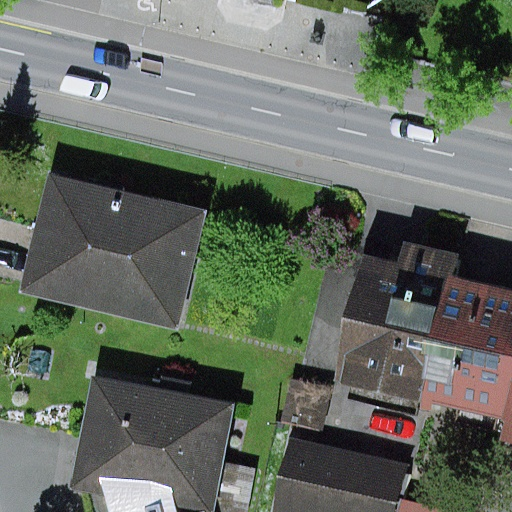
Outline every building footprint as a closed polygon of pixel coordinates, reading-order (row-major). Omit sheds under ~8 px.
[(23,292),(180,330),(207,219),(50,181),(23,292)] [(431,257),(403,250),(376,371),(461,390),(488,267),(493,247),(436,234),(431,257)] [(511,272),(488,267),(461,390),(496,400),(508,346),(511,347),(511,272)] [(511,347),(508,346),(496,400),(511,403),(511,347)] [(100,496),(169,511),(205,511),(229,409),(94,377),(68,488),(100,496)] [(277,511),(391,511),(403,460),(294,437),(277,511)] [(104,511),(169,511),(100,496),(104,511)] [(408,511),(477,511),(411,498),(408,511)]
